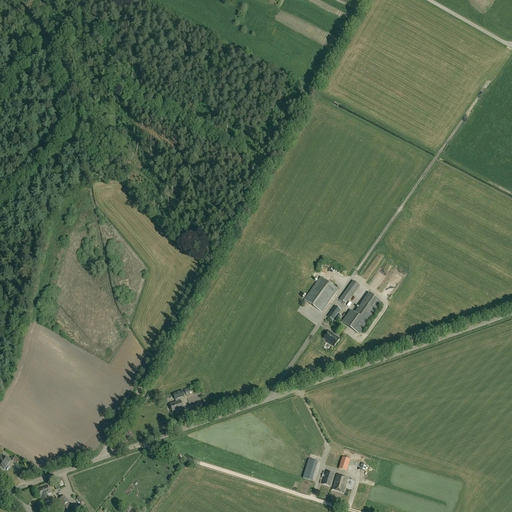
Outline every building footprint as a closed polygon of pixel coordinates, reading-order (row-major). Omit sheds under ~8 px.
[(378,279),(382,282),(388,274),(384,271),(378,279)] [(390,298),(402,280),(395,276),(384,294),(390,298)] [(338,290),(321,278),(304,300),(322,313),(338,290)] [(359,286),(353,281),(339,300),(345,304),(359,286)] [(369,294),(357,310),(355,313),(351,310),(342,322),(358,335),(382,303),(369,294)] [(341,310),(335,306),(328,317),(336,323),(341,316),(338,314),(341,310)] [(324,339),(328,342),(329,341),(331,343),(330,344),(334,347),(340,339),(329,332),(324,339)] [(186,396),(192,394),(189,388),(184,390),(186,396)] [(177,412),(184,409),(181,401),(179,402),(178,399),(185,397),(183,391),(173,395),(175,400),(176,403),(170,405),(173,412),(176,411),(177,412)] [(299,435),(308,455),(313,452),(304,433),(299,435)] [(328,466),(356,472),(359,456),(357,456),(356,459),(353,459),(354,455),(348,454),(346,458),(331,454),(328,466)] [(0,466),(4,469),(10,461),(4,457),(3,458),(0,455),(0,466)] [(305,477),(314,479),(318,460),(309,458),(305,477)] [(331,486),(332,483),(334,475),(326,472),(322,485),(330,487),(331,486)] [(344,494),(348,479),(337,475),(334,484),(333,487),(332,490),(344,494)] [(355,479),(353,493),(361,495),(364,481),(355,479)] [(51,493),(48,486),(38,489),(41,497),(42,497),(44,503),(51,501),(49,497),(48,495),(51,493)] [(69,502),(64,497),(59,500),(64,506),(69,502)]
